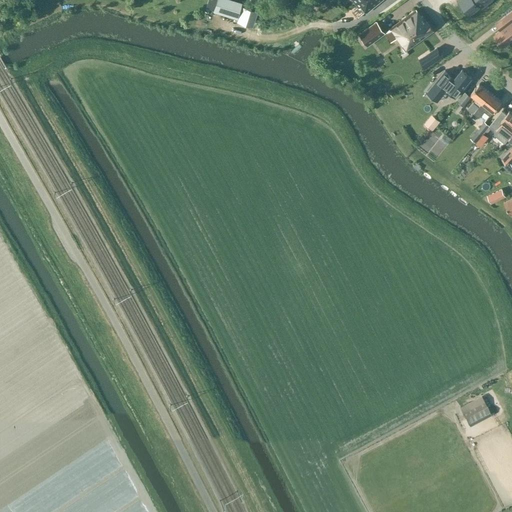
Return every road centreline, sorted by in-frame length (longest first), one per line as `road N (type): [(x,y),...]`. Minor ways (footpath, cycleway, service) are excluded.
road 1 (unclassified): [(211,511),(0,113)]
road 2 (residential): [(511,90),(471,57),(424,0)]
